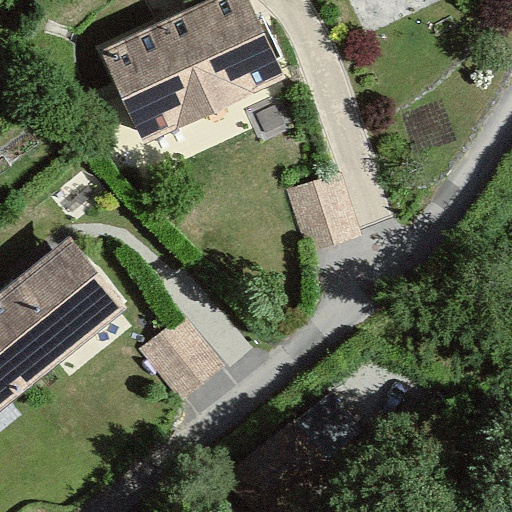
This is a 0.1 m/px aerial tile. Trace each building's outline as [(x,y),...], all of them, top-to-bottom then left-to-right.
[(264,2),(115,58),(152,154),(301,98),(264,2)] [(288,191),(308,256),(360,240),(342,175),(288,191)] [(88,251),(0,319),(0,436),(145,324),(88,251)] [(185,322),(151,351),(186,392),(220,363),(185,322)] [(231,467),(267,511),(273,511),(361,454),(317,403),(231,467)]
